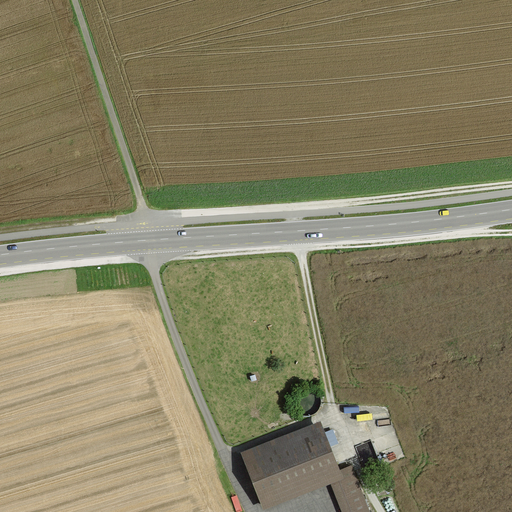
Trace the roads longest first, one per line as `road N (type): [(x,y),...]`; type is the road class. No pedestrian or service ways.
road 1 (track): [(0,230),(511,183)]
road 2 (primary): [(148,240),(511,209)]
road 3 (track): [(379,511),(331,409),(292,206)]
road 4 (track): [(0,273),(300,247)]
road 5 (unclassified): [(148,240),(162,299),(248,511)]
road 6 (track): [(75,0),(148,240)]
road 7 (track): [(511,233),(300,247)]
road 8 (primary): [(0,255),(148,240)]
